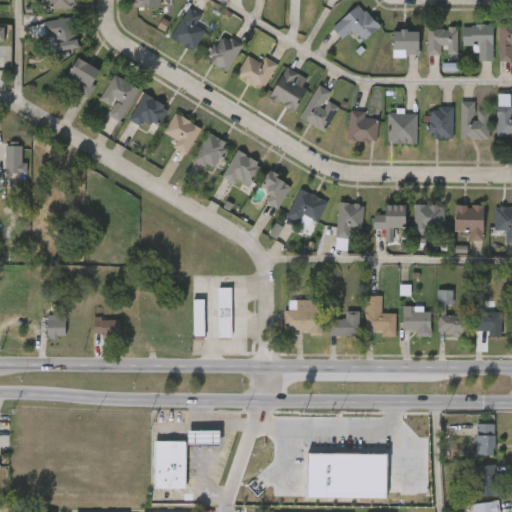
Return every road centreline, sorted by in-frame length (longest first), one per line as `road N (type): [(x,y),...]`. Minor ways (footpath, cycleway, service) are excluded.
road 1 (secondary): [(0,396),(511,404)]
road 2 (secondary): [(511,363),(0,362)]
road 3 (residential): [(511,175),(333,169),(114,36),(107,0)]
road 4 (residential): [(267,400),(262,256),(252,244),(0,98)]
